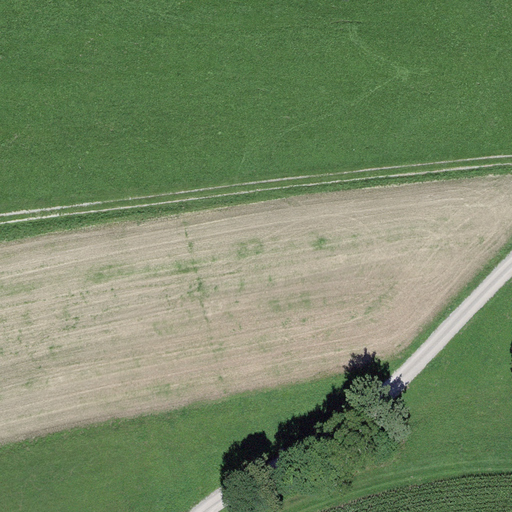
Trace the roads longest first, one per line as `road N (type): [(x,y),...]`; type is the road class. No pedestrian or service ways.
road 1 (track): [(0,218),(511,166)]
road 2 (track): [(209,511),(344,429),(511,271)]
